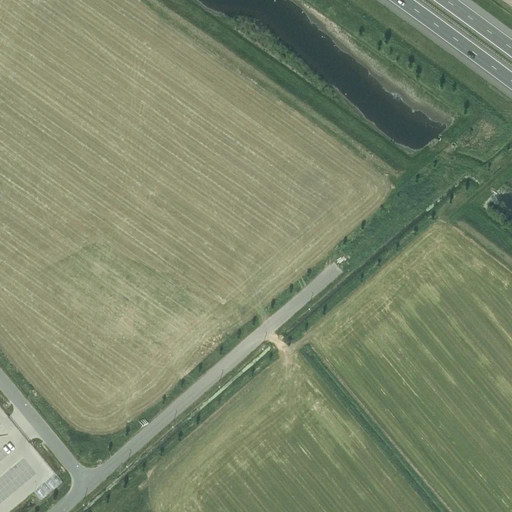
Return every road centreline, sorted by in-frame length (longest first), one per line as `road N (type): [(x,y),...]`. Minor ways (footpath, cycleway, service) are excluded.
road 1 (unclassified): [(86,485),(334,270)]
road 2 (motorway): [(397,0),(511,83)]
road 3 (unclassified): [(0,381),(86,485)]
